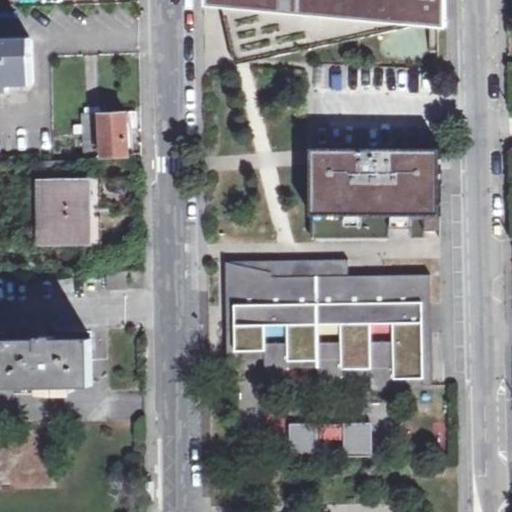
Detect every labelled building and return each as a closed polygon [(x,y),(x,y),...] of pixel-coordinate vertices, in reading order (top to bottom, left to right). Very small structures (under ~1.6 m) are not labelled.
[(221,0),(228,31),(230,31),(233,45),(248,42),(252,60),(431,21),(431,23),(442,20),(448,19),(447,0),(221,0)] [(0,86),(30,85),(29,40),(0,40),(0,86)] [(80,159),(125,158),(125,132),(134,132),(134,114),(80,115),(80,159)] [(443,147),(312,147),(312,216),(390,216),(390,226),(411,226),(411,216),(425,216),(425,229),(441,229),(441,216),(442,216),(443,147)] [(89,242),(87,182),(75,182),(75,162),(38,163),(41,244),(89,242)] [(312,260),(227,261),(273,272),(278,276),(349,275),(349,259),(312,260)] [(273,272),(227,261),(228,306),(237,306),(238,351),(266,351),(266,359),(266,377),(290,377),(290,368),(289,361),(318,360),(318,367),(320,384),(343,384),(343,376),(343,369),(372,369),(372,376),(372,391),(395,391),(395,386),(395,379),(424,378),(425,378),(424,328),(432,328),(431,274),(349,275),(278,276),(273,272)] [(127,271),(107,272),(108,289),(128,289),(127,271)] [(237,306),(228,306),(229,359),(238,359),(238,351),(237,306)] [(432,328),(424,328),(425,378),(424,378),(424,385),(433,385),(432,328)] [(0,388),(92,387),(92,339),(0,340),(0,388)] [(266,351),(238,351),(238,359),(266,359),(266,351)] [(374,423),(345,424),(347,458),(375,456),(374,423)] [(292,424),(292,455),(344,456),(344,424),(292,424)] [(156,481),(148,481),(148,501),(157,501),(156,481)]
